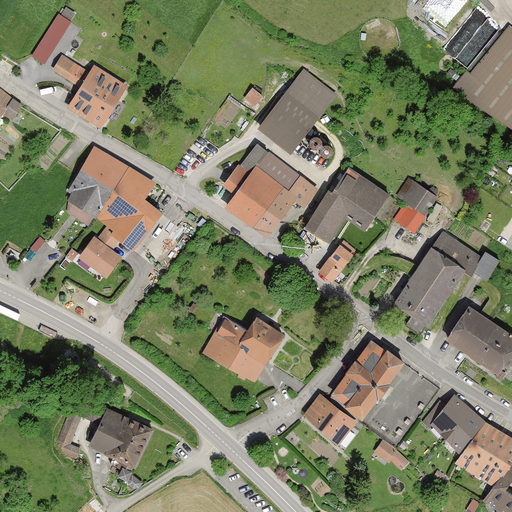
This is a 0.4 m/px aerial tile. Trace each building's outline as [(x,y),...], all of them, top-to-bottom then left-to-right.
[(58,14),(30,54),(42,62),(70,22),(58,14)] [(511,27),(509,26),(470,74),(466,70),(452,87),(511,129),(511,27)] [(62,56),(52,70),(75,85),(62,106),(97,129),(126,85),(91,63),(85,71),(62,56)] [(301,69),(253,128),(285,154),(334,96),(301,69)] [(0,116),(10,123),(23,105),(0,88),(0,87),(0,116)] [(243,97),(254,106),(261,96),(251,88),(243,97)] [(252,142),(218,185),(228,193),(219,204),(262,238),(291,201),(303,210),(318,190),(298,175),(286,190),(255,166),(265,152),(252,142)] [(91,237),(74,257),(103,279),(159,212),(140,200),(154,183),(93,146),(76,169),(68,188),(68,212),(88,226),(95,216),(105,228),(96,240),(91,237)] [(325,190),(299,229),(326,244),(342,219),(362,231),(387,196),(349,166),(325,190)] [(438,197),(414,183),(402,202),(405,204),(395,220),(416,233),(438,197)] [(440,229),(389,302),(423,326),(474,253),(440,229)] [(353,257),(337,243),(317,266),(333,280),(353,257)] [(482,252),(470,272),(484,281),(496,260),(482,252)] [(511,349),(511,336),(463,304),(440,338),(494,375),(511,349)] [(225,317),(202,353),(251,384),(281,335),(250,316),(243,328),(225,317)] [(347,371),(331,392),(345,403),(344,405),(362,418),(405,359),(387,346),(386,348),(371,337),(356,358),(355,357),(345,370),(347,371)] [(356,421),(321,392),(303,414),(338,443),(356,421)] [(501,511),(511,511),(511,439),(485,422),(453,393),(426,424),(457,455),(452,462),(489,485),(481,500),(501,511)] [(150,430),(120,415),(116,423),(102,415),(86,446),(130,468),(150,430)] [(390,459),(402,471),(410,462),(398,450),(384,439),(374,451),(386,463),(390,459)]
